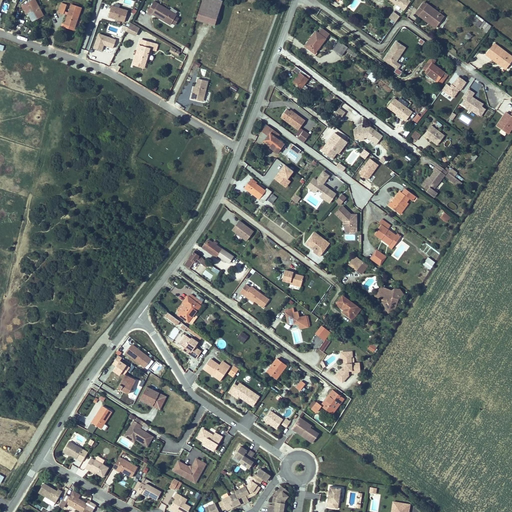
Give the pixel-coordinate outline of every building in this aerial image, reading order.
[(213,28),(221,2),(213,0),(201,0),(195,22),(213,28)] [(389,0),(396,4),(398,5),(406,11),(412,2),(408,0),(389,0)] [(21,13),(23,16),(28,26),(38,20),(29,1),(16,9),(19,14),(21,13)] [(435,28),(437,26),(445,16),(425,1),(416,13),(420,16),(435,28)] [(177,14),(155,2),(149,13),(170,25),(172,23),(175,25),(179,18),(175,16),(177,14)] [(401,14),(403,11),(395,5),(393,8),(401,14)] [(60,19),(63,8),(56,6),(53,17),(60,19)] [(128,10),(112,6),(109,18),(125,22),(128,10)] [(72,31),(78,10),(67,7),(61,27),(72,31)] [(400,16),(394,12),(390,18),(396,22),(400,16)] [(471,23),(487,32),(492,25),(476,15),(471,23)] [(465,25),(469,20),(464,16),(460,21),(465,25)] [(131,24),(127,31),(136,36),(140,28),(131,24)] [(314,55),(329,35),(321,29),(318,34),(316,32),(304,48),(314,55)] [(469,32),(464,37),(468,41),(472,36),(469,32)] [(115,40),(97,34),(92,48),(101,50),(103,45),(113,48),(115,40)] [(137,56),(135,62),(134,65),(145,68),(146,65),(150,49),(152,50),(157,51),(159,44),(154,43),(153,44),(141,40),(137,53),(137,56)] [(406,47),(396,41),(383,59),(396,68),(394,72),(400,75),(402,72),(398,69),(401,65),(396,61),(406,47)] [(354,60),(357,56),(339,42),(333,50),(342,56),(344,53),(354,60)] [(505,69),(507,66),(511,59),(511,56),(493,43),(485,55),(490,58),(505,69)] [(172,48),(170,52),(178,56),(180,52),(172,48)] [(423,67),(427,69),(425,72),(440,84),(448,74),(433,62),(435,60),(431,58),(428,63),(426,62),(423,67)] [(374,81),(378,76),(372,72),(368,77),(374,81)] [(301,88),(308,79),(299,73),(293,81),(301,88)] [(454,98),(466,82),(459,77),(453,85),(452,84),(450,87),(447,84),(443,90),(454,98)] [(204,103),(208,81),(198,79),(196,88),(193,87),(190,100),(204,103)] [(462,105),(468,109),(467,110),(472,113),(473,112),(482,117),(487,110),(483,107),(485,104),(473,97),(475,94),(468,89),(462,99),(465,101),(462,105)] [(406,121),(413,112),(394,98),(388,107),(393,111),(397,114),(406,121)] [(339,107),(334,114),(340,119),(345,112),(339,107)] [(304,119),(296,114),(295,115),(290,112),(287,109),(281,117),(297,129),(304,119)] [(509,134),(511,129),(511,113),(511,116),(509,114),(506,113),(501,121),(498,127),(503,130),(508,133),(509,134)] [(422,118),(418,114),(413,120),(417,124),(422,118)] [(279,134),(267,125),(262,132),(268,136),(264,141),(269,144),(268,145),(277,152),(284,144),(276,138),(279,134)] [(363,126),(358,127),(359,131),(360,139),(360,141),(365,141),(365,139),(368,138),(377,145),(383,137),(376,131),(375,132),(374,131),(374,130),(371,128),(363,129),(363,126)] [(431,126),(424,137),(427,139),(428,138),(438,145),(445,136),(431,126)] [(297,138),(303,142),(309,134),(303,129),(297,138)] [(348,143),(334,132),(325,143),(325,145),(320,150),(333,160),(337,154),(338,155),(348,143)] [(302,151),(294,145),(291,148),(299,154),(302,151)] [(369,154),(365,150),(360,155),(365,159),(369,154)] [(379,165),(369,159),(359,174),(369,180),(379,165)] [(346,168),(340,163),(337,167),(343,172),(346,168)] [(294,172),(285,165),(274,179),(286,188),(291,181),(288,179),(294,172)] [(448,172),(438,165),(436,168),(433,171),(435,172),(430,178),(429,177),(422,186),(428,190),(430,187),(427,192),(435,198),(438,193),(434,190),(441,181),(445,175),(448,172)] [(323,184),(325,181),(329,175),(323,171),(317,180),(314,178),(308,187),(311,189),(316,192),(318,189),(323,192),(321,196),(330,203),(336,194),(323,184)] [(453,176),(449,172),(446,176),(455,182),(457,179),(453,176)] [(265,202),(272,192),(267,189),(266,190),(256,184),(257,183),(252,179),(245,190),(260,200),(261,199),(265,202)] [(416,198),(406,190),(403,194),(394,205),(392,203),(390,207),(401,215),(408,204),(407,204),(410,200),(413,202),(416,198)] [(298,203),(302,198),(298,194),(293,200),(298,203)] [(347,199),(343,195),(337,202),(341,206),(347,199)] [(352,215),(350,214),(343,207),(336,214),(345,222),(345,227),(346,227),(347,233),(357,233),(357,215),(352,215)] [(452,218),(445,213),(441,218),(448,223),(452,218)] [(397,231),(395,233),(387,228),(389,224),(382,219),(378,223),(380,225),(374,233),(382,239),(392,246),(400,234),(397,231)] [(233,231),(234,232),(247,241),(253,232),(240,222),(237,225),(233,231)] [(319,256),(324,249),(328,243),(326,241),(322,238),(313,231),(312,233),(305,243),(310,247),(313,249),(312,251),(319,256)] [(234,257),(225,251),(218,246),(219,244),(214,240),(212,242),(208,239),(202,248),(216,258),(217,256),(229,264),(234,257)] [(381,266),(387,258),(377,251),(371,259),(381,266)] [(199,261),(201,258),(196,254),(193,252),(184,263),(189,267),(195,259),(199,261)] [(355,266),(359,269),(363,272),(369,264),(357,255),(351,263),(355,266)] [(435,262),(428,258),(424,265),(430,269),(435,262)] [(301,288),(301,286),(303,277),(292,275),(292,272),(284,271),(282,281),(282,282),(290,283),(290,285),(297,287),(301,288)] [(264,308),(270,300),(251,287),(251,288),(246,285),(240,293),(245,296),(254,303),(255,302),(264,308)] [(396,309),(400,296),(403,294),(400,289),(395,289),(392,290),(383,287),(377,290),(374,296),(386,301),(382,303),(388,314),(396,309)] [(190,297),(188,296),(182,303),(182,304),(178,309),(180,311),(178,315),(189,323),(202,306),(201,305),(202,303),(191,294),(190,297)] [(335,305),(343,310),(342,312),(353,320),(361,309),(342,296),(337,303),(335,305)] [(297,321),(299,323),(300,328),(309,326),(307,315),(300,317),(299,311),(294,312),(293,308),(286,310),(288,322),(291,324),(296,323),(297,321)] [(168,312),(165,317),(178,328),(182,323),(168,312)] [(331,333),(322,326),(316,334),(324,341),(331,333)] [(244,342),(249,336),(243,332),(238,338),(244,342)] [(185,347),(192,352),(190,354),(197,359),(202,351),(196,347),(199,342),(192,337),(191,338),(185,335),(179,344),(185,347)] [(373,342),(368,349),(373,353),(378,345),(373,342)] [(152,359),(133,345),(126,353),(145,368),(152,359)] [(352,351),(345,351),(340,352),(341,358),(343,358),(343,366),(345,368),(343,369),(342,368),(335,376),(342,382),(348,375),(348,371),(351,370),(351,373),(360,372),(360,363),(354,363),(353,359),(351,359),(351,357),(352,357),(352,351)] [(220,380),(221,377),(229,366),(222,361),(219,365),(210,358),(203,368),(211,373),(220,380)] [(278,379),(288,365),(278,359),(268,372),(278,379)] [(129,368),(120,361),(114,370),(120,374),(122,371),(125,374),(129,368)] [(239,370),(234,366),(228,374),(233,377),(239,370)] [(123,387),(121,391),(130,395),(136,381),(125,376),(120,386),(123,387)] [(300,390),(305,383),(300,380),(295,387),(300,390)] [(238,386),(237,386),(234,384),(232,388),(229,392),(232,394),(238,398),(239,396),(244,399),(247,401),(254,406),(260,396),(246,386),(240,382),(238,386)] [(159,409),(165,397),(146,387),(140,400),(159,409)] [(332,391),(320,406),(331,414),(343,399),(332,391)] [(316,412),(320,406),(315,403),(311,408),(316,412)] [(113,412),(103,406),(96,417),(97,417),(93,424),(102,429),(105,431),(108,427),(104,425),(113,412)] [(264,420),(276,429),(280,423),(283,420),(270,411),(264,420)] [(137,418),(135,421),(134,421),(125,436),(130,439),(134,442),(136,439),(147,446),(153,437),(140,428),(142,425),(141,425),(143,422),(137,418)] [(284,418),(283,420),(280,423),(285,427),(289,421),(284,418)] [(300,418),(292,428),(296,431),(298,429),(303,432),(302,435),(313,443),(319,434),(310,428),(306,425),(308,423),(300,418)] [(87,430),(93,434),(96,427),(90,424),(87,430)] [(217,444),(221,437),(213,432),(212,435),(211,436),(208,434),(208,433),(201,428),(196,438),(202,442),(202,443),(209,448),(210,446),(214,449),(217,444)] [(81,449),(69,442),(63,451),(63,452),(70,456),(70,455),(83,462),(88,452),(81,449)] [(252,458),(254,455),(247,451),(246,452),(240,448),(234,457),(240,461),(239,463),(248,470),(254,463),(251,460),(252,458)] [(86,469),(90,471),(96,475),(97,473),(104,477),(109,468),(103,464),(105,462),(104,460),(98,457),(97,458),(96,460),(95,460),(95,461),(92,459),(86,469)] [(120,457),(118,459),(113,468),(120,472),(122,470),(127,473),(127,474),(133,477),(138,467),(132,464),(125,460),(123,459),(120,457)] [(205,463),(198,459),(192,468),(180,461),(174,471),(190,479),(194,474),(200,477),(204,470),(202,469),(205,463)] [(111,469),(105,483),(111,486),(118,471),(111,469)] [(252,478),(261,484),(263,481),(266,483),(271,477),(260,469),(256,475),(254,474),(252,478)] [(190,479),(197,483),(200,477),(194,474),(190,479)] [(149,498),(150,497),(158,501),(162,493),(153,488),(155,484),(144,478),(141,483),(139,482),(134,490),(137,492),(142,494),(149,498)] [(246,487),(249,495),(250,498),(256,496),(258,493),(257,492),(260,488),(259,487),(261,484),(252,478),(250,481),(251,482),(248,486),(246,487)] [(182,484),(174,479),(169,487),(174,490),(175,488),(178,490),(182,484)] [(52,489),(51,488),(43,484),(38,494),(56,503),(62,492),(58,490),(57,492),(52,489)] [(342,488),(331,486),(330,491),(330,495),(328,507),(339,508),(342,488)] [(249,495),(246,487),(237,490),(238,492),(242,506),(243,508),(250,505),(247,496),(249,495)] [(283,511),(285,502),(288,498),(287,497),(291,493),(283,487),(281,490),(281,491),(278,495),(277,494),(275,497),(274,503),(277,504),(276,507),(270,505),(269,511),(283,511)] [(82,511),(92,511),(96,505),(89,501),(87,503),(88,504),(79,499),(81,495),(73,491),(71,495),(66,503),(82,511)] [(220,501),(224,511),(227,510),(228,511),(242,506),(238,492),(223,498),(224,499),(220,501)] [(176,511),(179,511),(180,511),(188,511),(192,507),(188,505),(185,504),(187,500),(176,493),(174,498),(176,499),(172,507),(170,509),(176,511)] [(221,511),(224,511),(220,501),(217,502),(216,500),(208,503),(210,508),(206,509),(207,511),(221,511)] [(401,508),(402,504),(397,503),(394,503),(393,507),(392,511),(395,511),(396,507),(401,508)]
